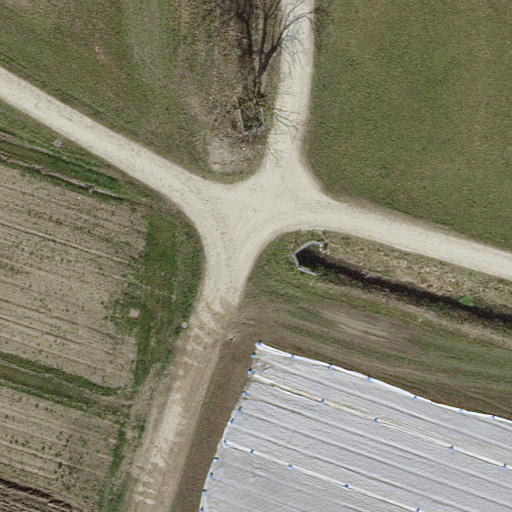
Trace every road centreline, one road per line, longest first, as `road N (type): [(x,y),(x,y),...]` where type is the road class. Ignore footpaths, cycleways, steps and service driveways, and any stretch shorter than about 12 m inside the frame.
road 1 (track): [(511,271),(290,211),(242,219),(0,76)]
road 2 (track): [(146,511),(242,219),(272,182),(288,119),(290,0)]
